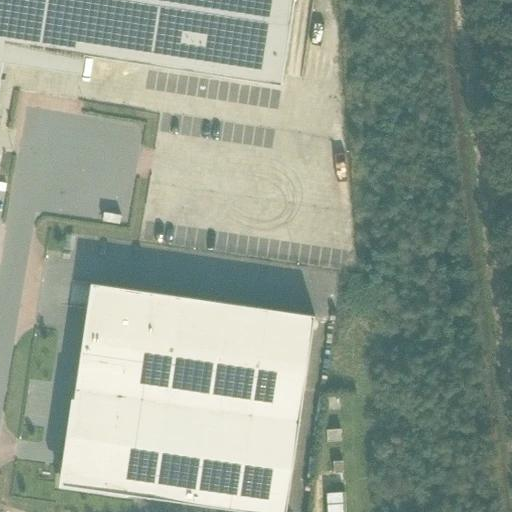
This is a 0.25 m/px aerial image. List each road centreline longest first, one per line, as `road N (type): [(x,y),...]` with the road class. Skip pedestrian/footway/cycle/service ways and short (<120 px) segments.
road 1 (track): [(472,0),(511,329)]
road 2 (unknown): [(30,160),(0,371)]
